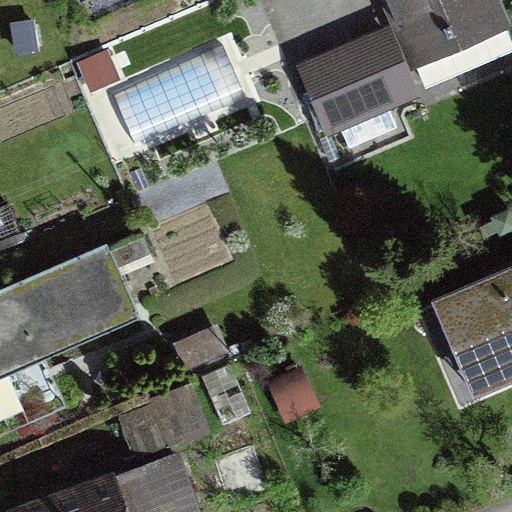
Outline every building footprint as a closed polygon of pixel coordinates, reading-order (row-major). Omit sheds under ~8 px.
[(388,0),(413,55),(502,16),(494,0),(388,0)] [(388,18),(295,58),(326,131),(420,91),(388,18)] [(121,75),(107,45),(76,59),(90,89),(121,75)] [(511,227),(511,202),(490,210),(492,215),(477,221),(481,232),(496,226),(498,233),(511,227)] [(0,369),(138,311),(112,250),(0,297),(0,369)] [(473,387),(511,370),(511,252),(430,287),(454,342),(473,387)] [(211,320),(173,340),(186,367),(225,348),(211,320)] [(132,455),(210,429),(192,379),(116,408),(132,455)] [(209,453),(228,503),(267,489),(261,472),(267,470),(255,437),(209,453)] [(14,511),(202,511),(179,450),(14,511)]
